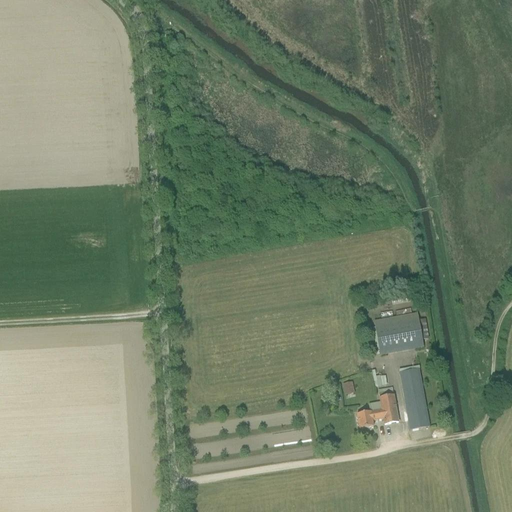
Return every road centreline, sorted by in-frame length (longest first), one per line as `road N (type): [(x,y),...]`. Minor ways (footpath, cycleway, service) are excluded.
road 1 (tertiary): [(174,511),(146,50),(119,0)]
road 2 (track): [(404,216),(387,168),(267,99),(161,22),(128,9)]
road 3 (track): [(172,483),(472,434)]
road 4 (track): [(0,323),(162,315)]
road 5 (track): [(472,434),(488,411),(494,338),(511,304)]
